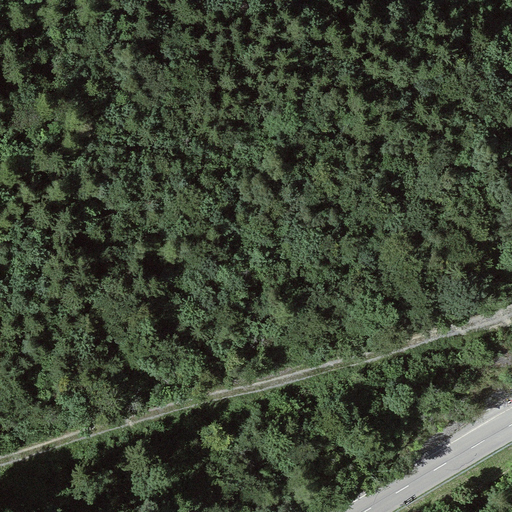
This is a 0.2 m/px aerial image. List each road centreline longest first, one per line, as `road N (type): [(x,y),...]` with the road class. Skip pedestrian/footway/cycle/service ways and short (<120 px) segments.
road 1 (track): [(511,313),(0,463)]
road 2 (tertiary): [(511,425),(368,511)]
